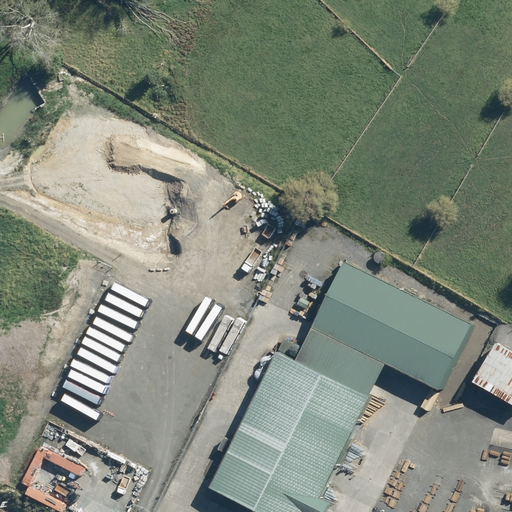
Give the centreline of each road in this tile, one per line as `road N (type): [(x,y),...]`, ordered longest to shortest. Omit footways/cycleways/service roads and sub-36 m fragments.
road 1 (unknown): [(361,500),(404,407),(396,378),(374,362),(316,337),(269,334),(219,423)]
road 2 (unknown): [(219,423),(361,500)]
